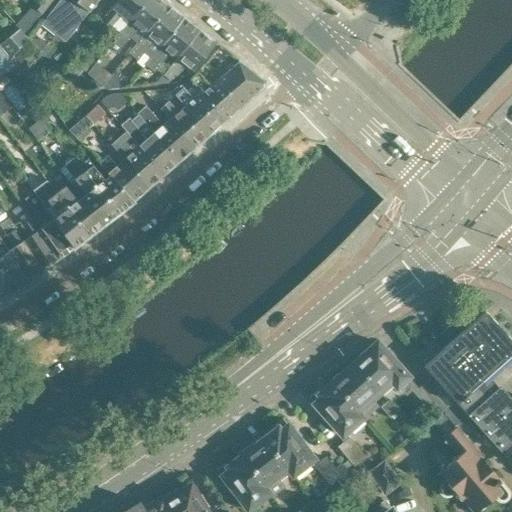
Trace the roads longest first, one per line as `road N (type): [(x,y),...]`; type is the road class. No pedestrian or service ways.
road 1 (secondary): [(64,511),(253,383),(452,211)]
road 2 (residential): [(313,80),(289,88),(104,250),(0,321)]
road 3 (tertiary): [(474,185),(283,0)]
road 4 (tertiary): [(313,80),(452,211)]
road 5 (tertiary): [(213,0),(313,80)]
